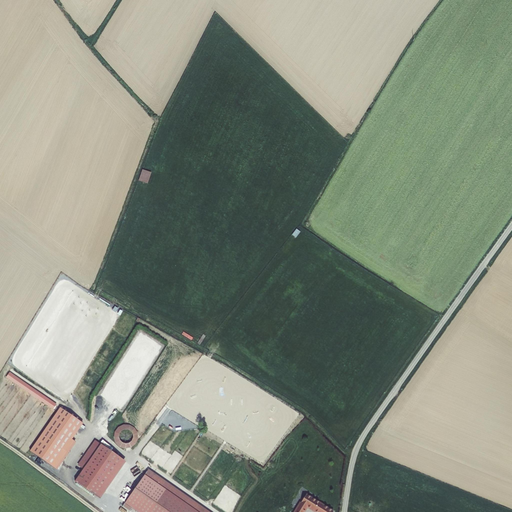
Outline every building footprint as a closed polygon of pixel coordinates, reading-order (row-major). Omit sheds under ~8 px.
[(139,180),(148,183),(152,172),(143,169),(139,180)] [(297,237),(301,231),(297,228),(293,234),(297,237)] [(10,371),(6,377),(54,409),(60,400),(24,377),(23,379),(10,371)] [(59,407),(30,452),(60,470),(61,468),(59,467),(76,441),(73,439),(84,422),(59,407)] [(131,446),(135,442),(137,436),(136,430),(132,426),(126,423),(121,424),(116,427),(113,432),(112,438),(115,443),(120,447),(126,448),(126,450),(132,448),(131,446)] [(106,445),(78,482),(100,498),(127,461),(106,445)] [(213,511),(149,464),(126,496),(147,511),(213,511)] [(332,511),(334,510),(306,494),(294,511),(303,511),(307,506),(317,511),(332,511)]
